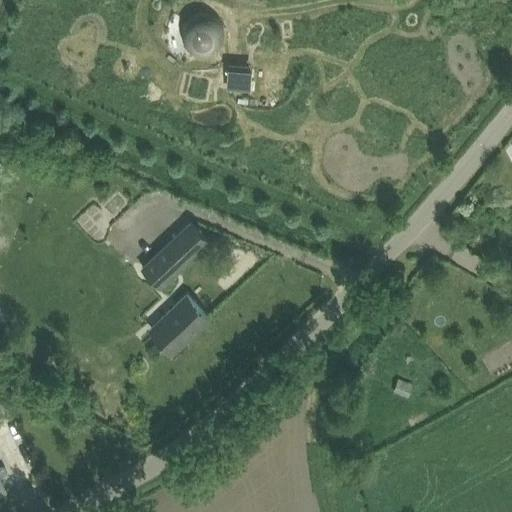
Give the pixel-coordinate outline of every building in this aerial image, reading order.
[(225,40),(214,7),(185,17),(197,50),(225,40)] [(156,72),(164,69),(170,64),(173,56),(174,48),(171,40),(166,34),(159,31),(150,30),(143,33),(136,38),(133,45),(132,54),(135,61),(140,68),(148,71),(156,72)] [(205,111),(209,99),(198,95),(194,106),(205,111)] [(467,208),(468,217),(478,219),(484,213),(482,205),(473,202),(467,208)] [(160,287),(211,239),(194,220),(142,267),(160,287)] [(174,351),(210,316),(186,291),(150,326),(174,351)] [(394,390),(405,394),(410,382),(399,378),(394,390)]
